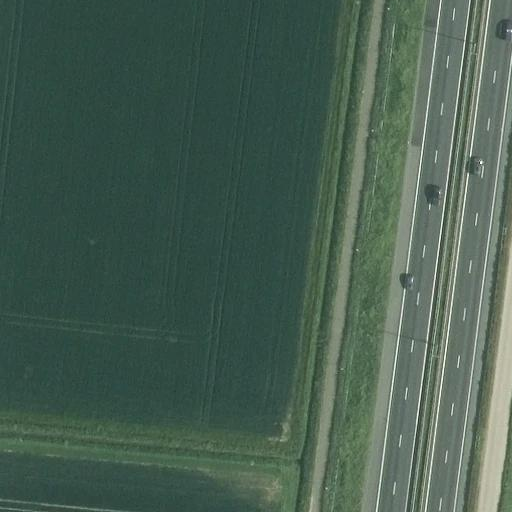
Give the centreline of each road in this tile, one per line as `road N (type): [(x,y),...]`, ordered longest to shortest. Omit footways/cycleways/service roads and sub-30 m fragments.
road 1 (motorway): [(438,511),(503,0)]
road 2 (motorway): [(456,0),(391,511)]
road 3 (unclassified): [(484,511),(511,291)]
